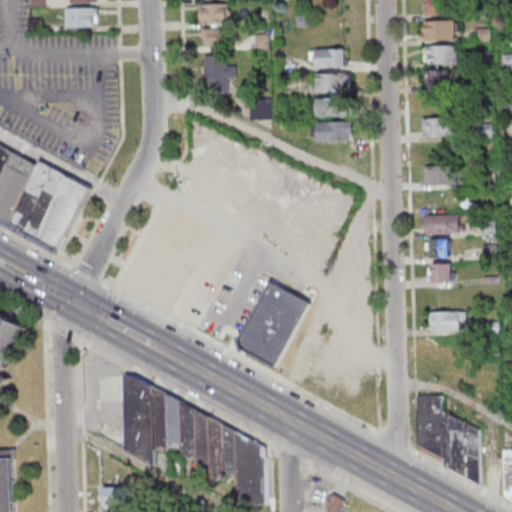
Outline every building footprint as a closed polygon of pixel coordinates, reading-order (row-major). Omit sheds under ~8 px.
[(424,0),(425,15),(448,15),(448,0),(424,0)] [(201,23),(230,23),(230,3),(201,3),(201,23)] [(68,7),(68,27),(100,27),(100,7),(68,7)] [(422,20),(422,40),(458,40),(458,20),(422,20)] [(205,46),(229,46),(229,28),(205,28),(205,46)] [(478,30),(478,40),(488,40),(488,30),(478,30)] [(458,45),(424,45),(424,65),(458,65),(458,45)] [(312,48),(312,66),(348,66),(348,48),(312,48)] [(230,79),(237,79),(237,66),(229,66),(229,55),(207,55),(206,89),(229,90),(230,79)] [(445,70),(427,70),(427,87),(445,87),(445,70)] [(319,92),(352,92),(352,73),(319,73),(319,92)] [(319,97),(319,115),(349,115),(349,97),(319,97)] [(272,119),(272,99),(251,99),(251,119),(272,119)] [(424,118),(424,137),(459,137),(459,118),(424,118)] [(312,121),(312,141),(353,141),(353,121),(312,121)] [(0,217),(60,250),(93,188),(40,160),(31,160),(0,143),(0,217)] [(457,184),(457,166),(425,166),(425,184),(457,184)] [(278,376),(323,287),(161,205),(116,293),(278,376)] [(462,233),(462,214),(426,214),(426,234),(462,233)] [(451,257),(451,238),(428,238),(428,257),(451,257)] [(430,263),(430,281),(453,281),(453,263),(430,263)] [(467,310),(430,310),(430,330),(467,330),(467,310)] [(0,322),(3,317),(32,332),(9,378),(17,382),(8,400),(11,402),(5,413),(0,410),(0,322)] [(125,374),(135,374),(153,384),(156,464),(128,449),(125,374)] [(481,427),(444,411),(444,394),(419,395),(420,450),(445,461),(445,467),(480,482),(482,482),(481,427)] [(0,511),(0,453),(19,452),(20,465),(17,465),(19,511),(0,511)] [(119,487),(106,487),(106,506),(119,506),(119,487)] [(335,493),(345,499),(345,511),(328,511),(328,497),(335,493)]
